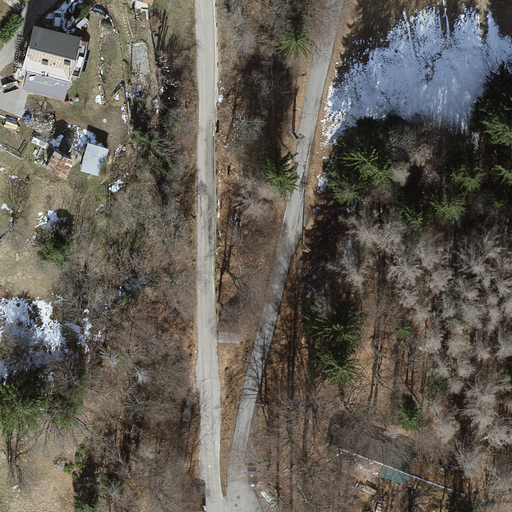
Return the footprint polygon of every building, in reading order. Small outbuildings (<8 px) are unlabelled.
[(68,80),(79,39),(36,28),(26,69),(68,80)] [(102,162),(126,168),(133,141),(109,135),(102,162)] [(73,162),(55,153),(48,167),(66,175),(73,162)] [(238,324),(221,323),(221,341),(238,341),(238,324)] [(466,478),(340,431),(332,455),(457,501),(466,478)]
